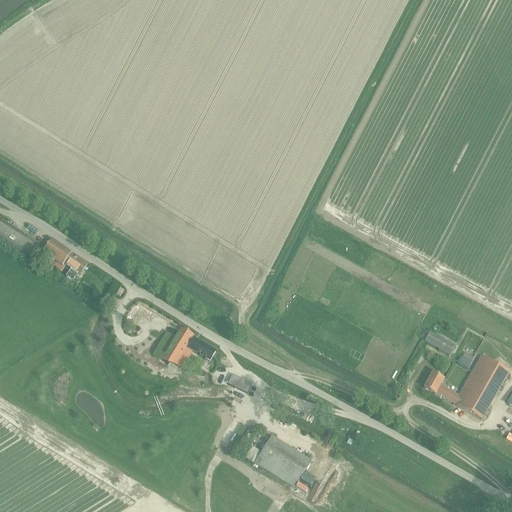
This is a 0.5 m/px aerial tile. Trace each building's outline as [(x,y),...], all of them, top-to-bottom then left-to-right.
[(7,224),(0,219),(0,238),(32,259),(41,246),(27,237),(25,240),(5,227),(7,224)] [(51,240),(42,253),(57,263),(55,266),(57,268),(57,269),(61,272),(64,268),(62,267),(64,264),(73,271),(77,274),(80,276),(87,266),(71,254),(51,240)] [(164,344),(158,355),(170,361),(173,356),(186,364),(193,352),(206,359),(209,361),(215,352),(214,351),(192,338),(194,335),(181,328),(175,338),(166,333),(161,342),(164,344)] [(450,356),(455,347),(430,333),(425,341),(450,356)] [(481,421),(509,373),(481,357),(458,396),(440,386),(443,380),(432,374),(423,389),(434,396),(435,394),(454,404),(454,405),(481,421)] [(467,369),(471,363),(462,358),(458,364),(467,369)] [(227,385),(247,395),(252,385),(251,384),(250,385),(232,377),(228,385),(227,385)] [(294,489),(311,462),(309,461),(311,458),(307,456),(305,459),(271,438),(255,464),(294,489)]
